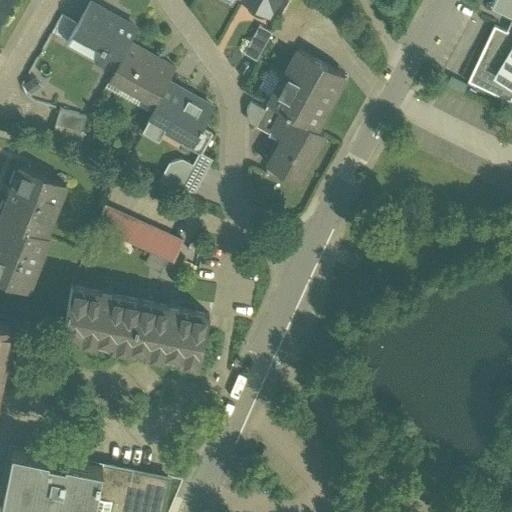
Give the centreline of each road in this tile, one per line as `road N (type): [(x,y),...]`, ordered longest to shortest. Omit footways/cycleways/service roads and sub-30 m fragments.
road 1 (residential): [(291,274),(258,242),(239,208),(235,133),(221,80),(169,0)]
road 2 (residential): [(291,274),(435,0)]
road 3 (residential): [(181,511),(291,274)]
